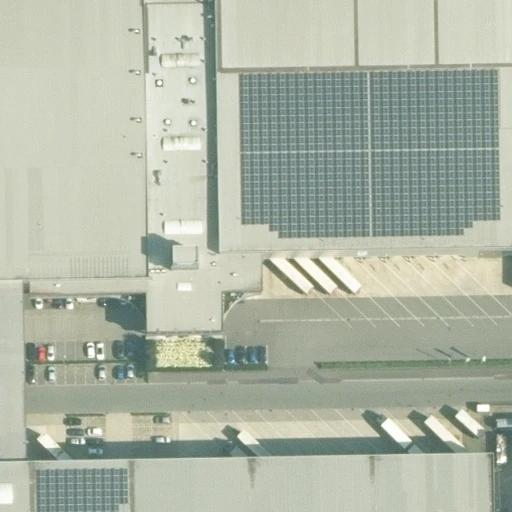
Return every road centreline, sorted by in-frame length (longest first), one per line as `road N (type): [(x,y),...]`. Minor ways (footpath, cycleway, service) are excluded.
road 1 (unclassified): [(0,395),(511,389)]
road 2 (unknown): [(283,392),(282,339),(296,315),(511,319)]
